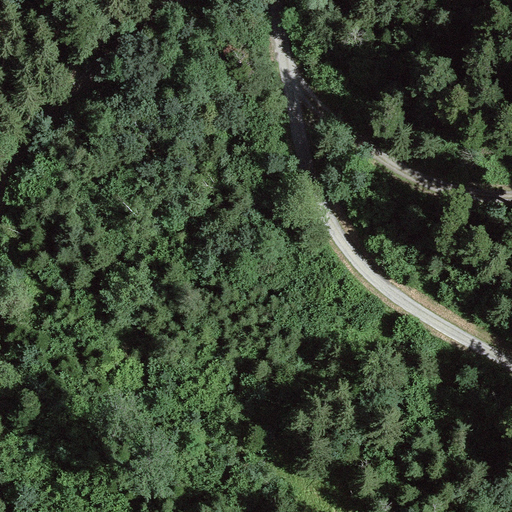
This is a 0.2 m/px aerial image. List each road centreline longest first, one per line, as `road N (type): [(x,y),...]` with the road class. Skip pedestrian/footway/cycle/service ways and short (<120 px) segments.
road 1 (track): [(511,363),(394,296),(358,265),(302,165),(267,0)]
road 2 (track): [(284,70),(372,155),(467,195),(511,195)]
road 3 (track): [(159,0),(57,107),(0,190)]
